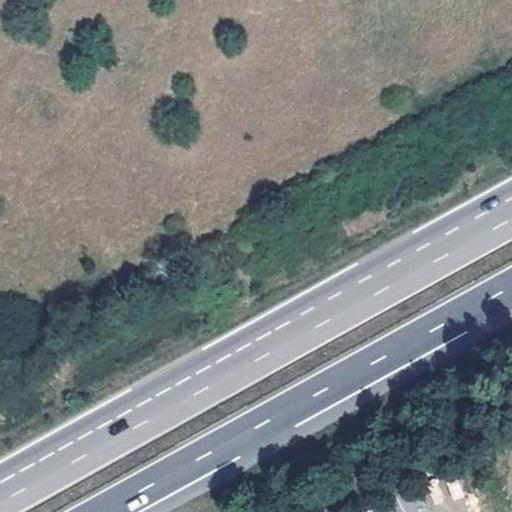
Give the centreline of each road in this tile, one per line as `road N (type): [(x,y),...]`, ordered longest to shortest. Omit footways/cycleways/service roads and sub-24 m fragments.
road 1 (motorway): [(511,215),(0,496)]
road 2 (motorway): [(105,511),(511,286)]
